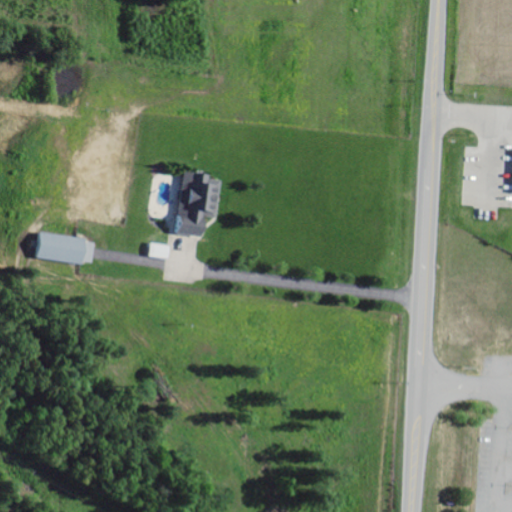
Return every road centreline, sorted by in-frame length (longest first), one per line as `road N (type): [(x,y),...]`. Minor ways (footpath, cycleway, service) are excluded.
road 1 (secondary): [(412,511),(439,0)]
road 2 (residential): [(424,296),(0,258)]
